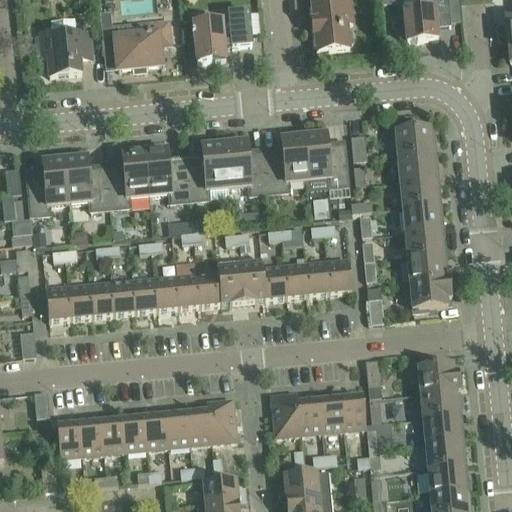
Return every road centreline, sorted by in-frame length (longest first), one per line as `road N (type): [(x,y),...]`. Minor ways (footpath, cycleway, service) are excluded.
road 1 (residential): [(0,131),(434,91),(454,99),(474,135),(489,334)]
road 2 (residential): [(0,383),(489,334)]
road 3 (residential): [(489,334),(506,511)]
